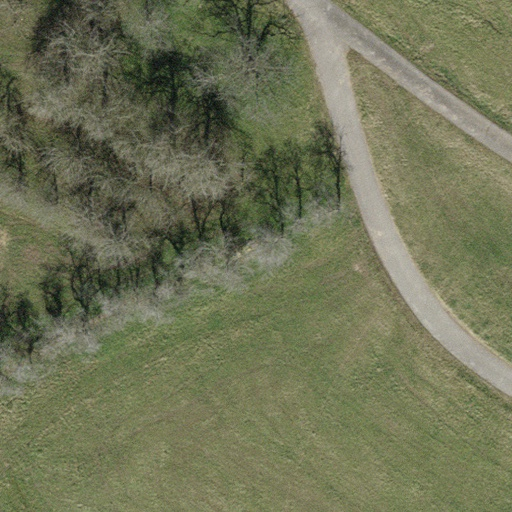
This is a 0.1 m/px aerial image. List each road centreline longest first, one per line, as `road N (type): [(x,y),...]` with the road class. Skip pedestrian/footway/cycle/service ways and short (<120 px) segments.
road 1 (track): [(511,391),(418,301),(380,223),(315,9)]
road 2 (track): [(511,143),(305,0)]
